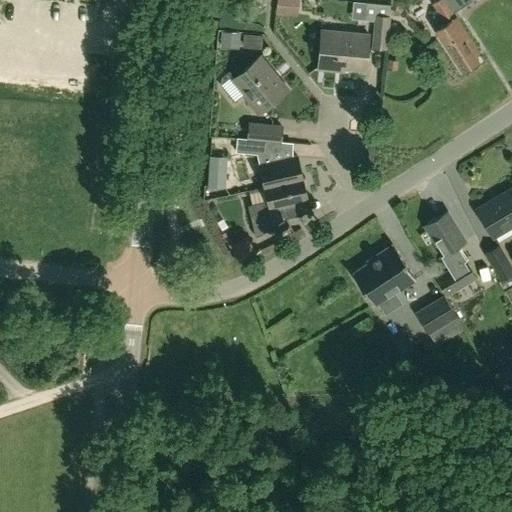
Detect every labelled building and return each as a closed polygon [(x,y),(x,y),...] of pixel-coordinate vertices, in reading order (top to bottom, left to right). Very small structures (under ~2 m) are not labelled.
[(289,0),(284,22),(304,27),(310,5),(289,0)] [(454,17),(452,13),(470,1),(469,0),(436,0),(431,4),(442,21),(443,20),(445,23),(434,30),(461,71),(477,61),(473,55),(478,51),(455,16),(454,17)] [(375,4),(371,48),(386,49),(390,6),(375,4)] [(365,70),(368,36),(320,31),(316,68),(335,70),(335,67),(365,70)] [(258,113),(286,90),(259,57),(231,80),(258,113)] [(0,131),(11,132),(16,92),(0,90),(0,131)] [(34,135),(38,94),(16,92),(11,132),(34,135)] [(57,137),(61,97),(38,94),(34,135),(57,137)] [(80,140),(85,99),(61,97),(57,137),(80,140)] [(248,122),(245,138),(270,142),(280,143),(282,125),(248,122)] [(269,155),(270,142),(245,138),(236,137),(235,152),(256,154),(258,164),(270,161),(269,155)] [(296,155),(270,161),(258,164),(263,188),(301,179),(296,155)] [(222,195),(238,194),(237,161),(220,162),(222,195)] [(306,201),(301,179),(263,188),(266,200),(247,205),(254,236),(258,235),(285,219),(282,207),(306,201)] [(511,187),(475,209),(492,237),(511,225),(511,187)] [(446,296),(476,277),(458,245),(464,240),(446,211),(422,226),(449,269),(434,277),(446,296)] [(391,243),(390,244),(391,244),(365,261),(366,263),(352,272),(351,273),(372,305),(373,304),(413,277),(391,243)] [(511,266),(498,244),(483,253),(500,281),(499,281),(511,305),(511,266)] [(452,296),(463,314),(495,295),(485,277),(452,296)] [(443,295),(414,312),(427,333),(456,316),(446,299),(443,295)] [(444,350),(472,337),(463,318),(435,330),(444,350)]
